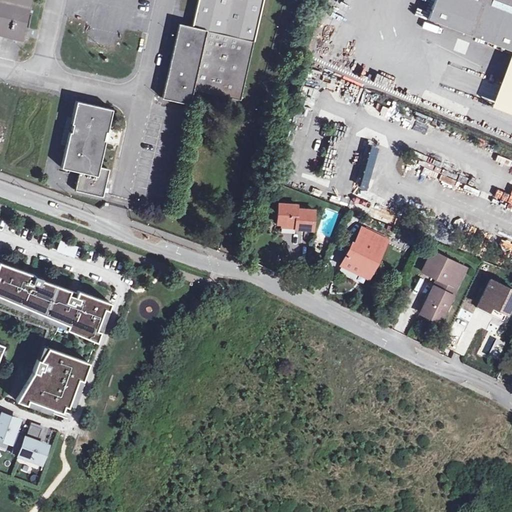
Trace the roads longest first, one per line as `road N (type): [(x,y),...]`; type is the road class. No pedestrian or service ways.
road 1 (unclassified): [(0,189),(247,274),(511,399)]
road 2 (residential): [(0,231),(122,276),(71,429),(0,403)]
road 3 (unknown): [(0,311),(48,330),(6,405)]
